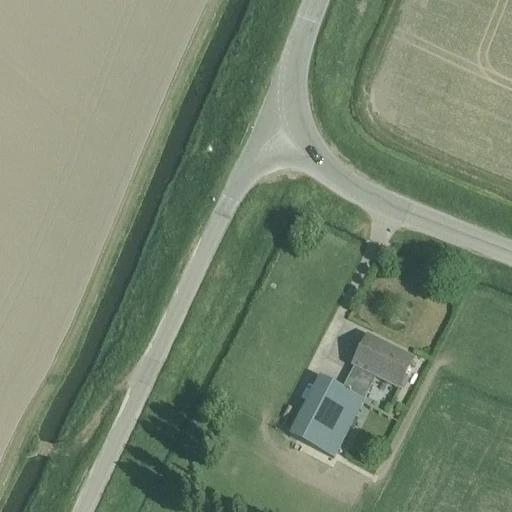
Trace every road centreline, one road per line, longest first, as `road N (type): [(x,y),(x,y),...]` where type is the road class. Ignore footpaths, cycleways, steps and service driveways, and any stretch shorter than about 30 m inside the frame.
road 1 (unclassified): [(82,511),(229,200),(261,148),(298,122)]
road 2 (tertiary): [(511,254),(356,194),(316,161),(298,122)]
road 3 (tertiary): [(298,122),(298,47),(317,0)]
